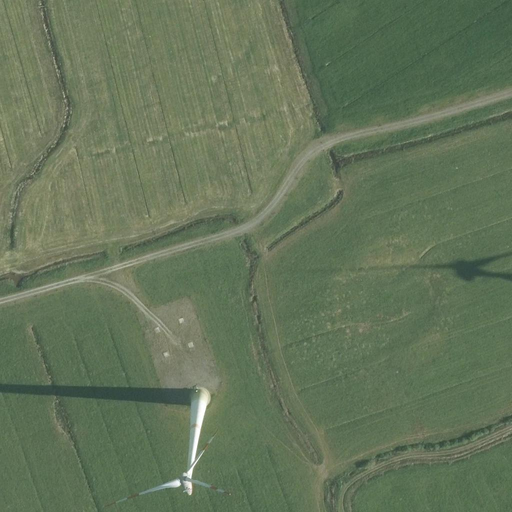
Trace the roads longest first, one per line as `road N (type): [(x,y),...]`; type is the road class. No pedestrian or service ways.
road 1 (track): [(0,300),(253,218),(315,140),(511,80)]
road 2 (track): [(344,511),(352,475),(511,430)]
road 3 (track): [(114,264),(185,362)]
